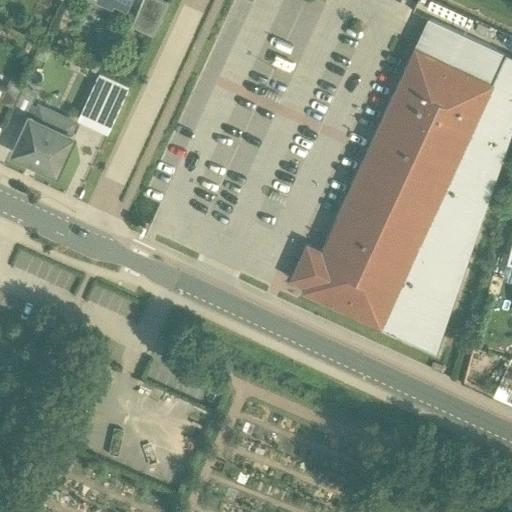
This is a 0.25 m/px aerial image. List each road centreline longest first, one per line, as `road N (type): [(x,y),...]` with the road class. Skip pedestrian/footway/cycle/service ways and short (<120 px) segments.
road 1 (tertiary): [(86,240),(511,435)]
road 2 (residential): [(197,0),(86,240)]
